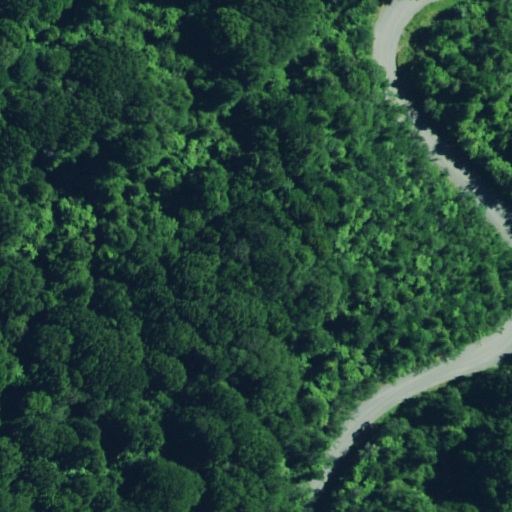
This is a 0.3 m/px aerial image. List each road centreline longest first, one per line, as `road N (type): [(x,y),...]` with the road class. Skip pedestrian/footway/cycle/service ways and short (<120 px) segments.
road 1 (unclassified): [(281,511),(312,441),(511,325)]
road 2 (unclassified): [(511,232),(464,192),(398,70),(411,0)]
